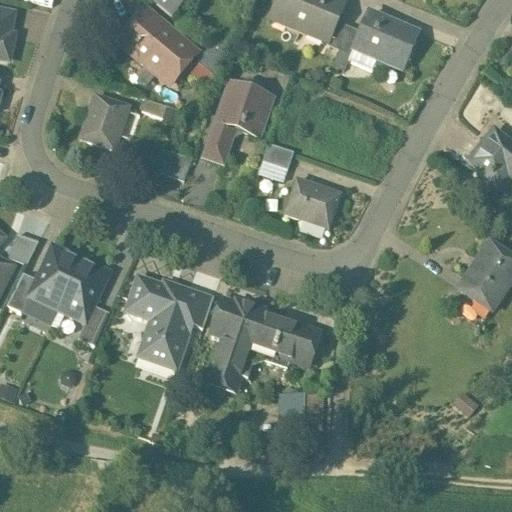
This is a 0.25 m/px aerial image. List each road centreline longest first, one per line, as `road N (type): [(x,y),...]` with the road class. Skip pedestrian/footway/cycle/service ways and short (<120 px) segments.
road 1 (residential): [(511,16),(412,175),(351,304),(53,208),(24,190),(22,174),(61,53),(86,0)]
road 2 (unclassified): [(246,496),(171,492),(0,449)]
road 3 (track): [(332,496),(511,509)]
